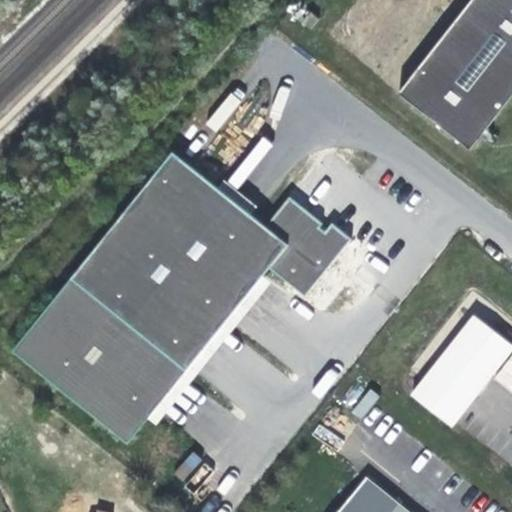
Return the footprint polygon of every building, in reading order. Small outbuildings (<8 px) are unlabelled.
[(476,143),(511,98),(511,0),(471,0),(404,84),(476,143)] [(298,246),(270,224),(178,150),(76,277),(226,397),(307,296),(277,272),(298,246)] [(292,196),(270,224),(298,246),(277,272),(307,296),(355,236),(337,221),(328,233),(325,230),(321,227),(325,222),(292,196)] [(511,346),(511,342),(472,313),(411,392),(452,424),(485,381),(511,346)] [(410,511),(366,477),(338,511),(410,511)]
